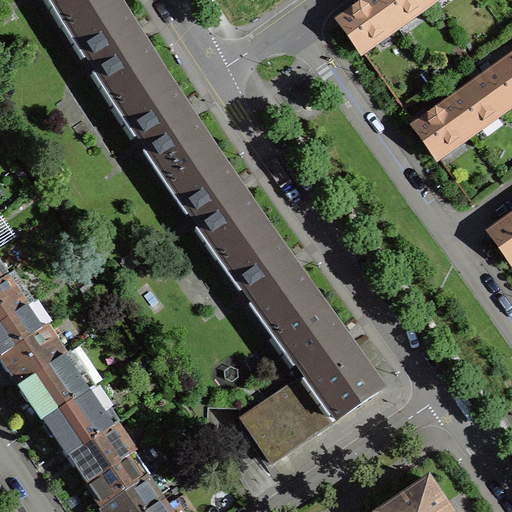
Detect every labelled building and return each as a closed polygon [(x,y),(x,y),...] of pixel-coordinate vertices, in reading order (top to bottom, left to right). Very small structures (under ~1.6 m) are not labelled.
[(59,0),(73,22),(109,0),(59,0)] [(130,20),(116,0),(109,0),(73,22),(94,55),(88,59),(96,72),(102,68),(123,101),(164,75),(130,20)] [(353,8),(353,16),(351,18),(342,24),(360,49),(395,23),(378,0),(375,0),(367,6),(360,3),(353,8)] [(378,0),(395,23),(427,0),(378,0)] [(511,61),(505,59),(498,64),(499,72),(488,79),(506,104),(511,99),(511,61)] [(152,146),(174,179),(214,151),(182,102),(164,75),(123,101),(144,134),(138,137),(147,150),(152,146)] [(506,104),(488,79),(478,87),(471,84),(463,89),(464,97),(453,104),(471,129),(483,121),(506,104)] [(418,130),(435,154),(447,146),(471,129),(453,104),(443,112),(436,109),(428,114),(429,122),(418,130)] [(174,179),(196,211),(191,214),(199,227),(205,224),(227,256),(267,227),(233,179),(214,151),(174,179)] [(493,235),(511,261),(511,259),(511,221),(503,228),(493,235)] [(253,303),(258,299),(281,330),(320,302),(287,255),(267,227),(227,256),(249,287),(244,290),(253,303)] [(0,323),(20,310),(27,306),(7,277),(3,280),(0,281),(0,323)] [(272,463),(382,389),(342,332),(320,302),(281,330),(303,362),(297,365),(305,375),(279,392),(284,400),(247,426),(272,463)] [(36,333),(20,310),(0,323),(0,354),(1,356),(36,333)] [(56,341),(50,345),(40,330),(36,333),(1,356),(2,357),(0,362),(3,366),(7,372),(12,371),(21,385),(65,356),(66,355),(56,341)] [(88,391),(95,387),(86,374),(80,378),(65,356),(21,385),(22,387),(20,391),(23,396),(27,401),(32,401),(45,420),(88,391)] [(46,422),(44,426),(47,431),(51,437),(55,436),(68,456),(116,423),(118,422),(110,410),(104,414),(88,391),(45,420),(46,422)] [(120,441),(125,437),(116,423),(68,456),(75,465),(87,483),(128,455),(129,455),(120,441)] [(130,471),(136,467),(128,455),(87,483),(92,491),(102,506),(138,482),(130,471)] [(144,511),(162,501),(146,477),(138,482),(102,506),(106,511),(144,511)] [(444,511),(438,501),(442,499),(429,479),(382,511),(444,511)] [(169,511),(162,501),(144,511),(169,511)]
